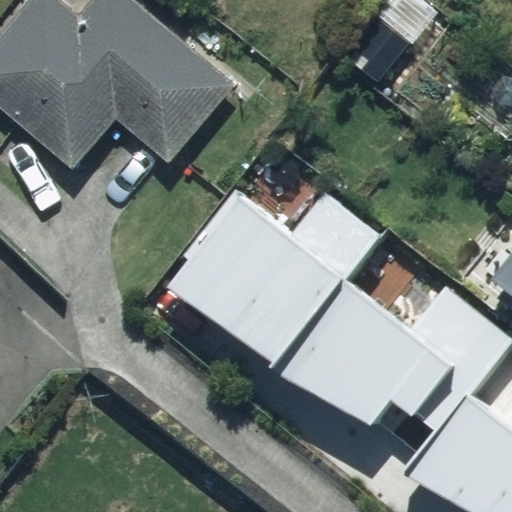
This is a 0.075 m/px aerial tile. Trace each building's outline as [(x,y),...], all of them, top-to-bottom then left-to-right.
[(26,0),(0,30),(0,118),(66,175),(110,125),(163,171),(234,88),(132,0),(26,0)] [(336,282),(234,203),(160,297),(262,376),(336,282)] [(511,243),(476,293),(511,319),(511,243)] [(438,361),(336,282),(262,376),(364,455),(438,361)] [(511,511),(511,421),(470,389),(396,483),(433,511),(511,511)]
